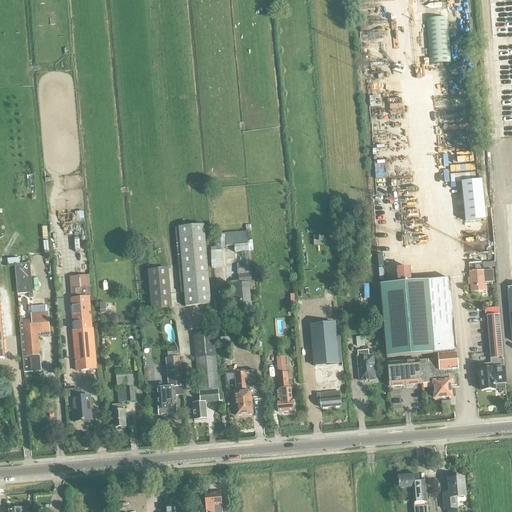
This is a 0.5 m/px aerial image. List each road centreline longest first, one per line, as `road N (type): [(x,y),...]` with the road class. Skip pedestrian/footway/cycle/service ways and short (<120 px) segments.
road 1 (secondary): [(0,474),(511,427)]
road 2 (unknown): [(511,349),(502,291),(499,111)]
